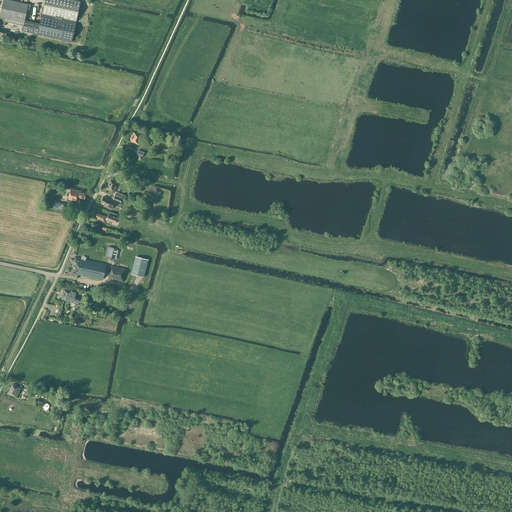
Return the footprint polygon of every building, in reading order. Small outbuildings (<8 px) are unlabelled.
[(0,34),(2,34),(3,33),(3,31),(2,30),(0,29),(0,25),(5,26),(5,22),(23,26),(22,31),(71,42),(80,2),(73,0),(45,0),(40,24),(25,20),(28,4),(8,0),(3,0),(0,14),(0,34)] [(139,144),(143,136),(133,132),(129,140),(139,144)] [(116,182),(110,180),(107,188),(114,191),(116,187),(114,186),(116,182)] [(81,191),(70,189),(68,199),(76,201),(77,197),(85,199),(86,193),(81,192),(81,191)] [(115,194),(113,200),(120,202),(122,197),(115,194)] [(103,196),(101,203),(104,205),(104,206),(111,209),(114,201),(103,196)] [(54,208),(64,210),(65,203),(56,201),(55,205),(54,205),(53,207),(54,207),(54,208)] [(108,214),(107,218),(106,217),(98,214),(96,217),(98,218),(97,219),(104,222),(105,220),(106,220),(115,223),(117,218),(108,214)] [(117,249),(110,248),(108,258),(114,259),(117,249)] [(107,265),(75,257),(72,273),(72,274),(101,280),(103,276),(104,276),(107,265)] [(140,259),(136,258),(131,275),(143,279),(148,261),(147,261),(140,259)] [(126,269),(111,265),(108,279),(123,282),(126,269)] [(75,303),(79,305),(81,299),(76,297),(77,291),(71,290),(70,292),(64,290),(62,300),(71,302),(70,305),(74,306),(75,303)] [(12,384),(8,394),(17,398),(21,388),(12,384)]
